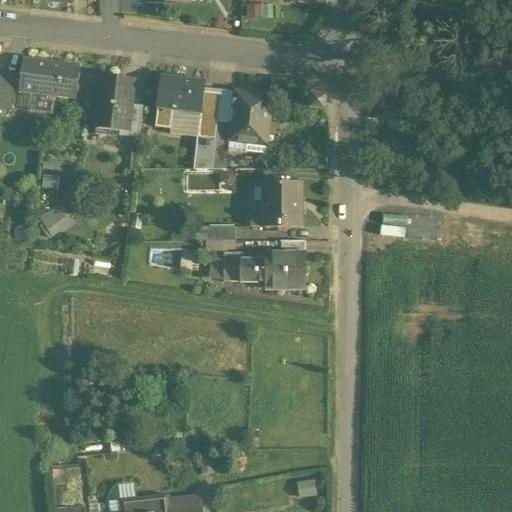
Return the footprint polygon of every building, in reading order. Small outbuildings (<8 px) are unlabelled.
[(274,18),(274,4),(248,4),(247,17),(274,18)] [(80,66),(24,59),(20,93),(76,100),(80,67),(80,66)] [(0,106),(16,107),(17,73),(0,72),(0,106)] [(134,83),(101,79),(95,128),(120,131),(127,132),(131,105),(134,83)] [(203,84),(162,79),(158,110),(174,112),(199,115),(202,94),(203,84)] [(203,84),(202,94),(221,96),(222,91),(222,86),(203,84)] [(270,99),(249,96),(249,94),(236,92),(222,91),(221,96),(219,118),(218,122),(232,124),(230,141),(231,141),(248,143),(266,146),(267,144),(270,112),(268,112),(270,99)] [(221,96),(202,94),(199,115),(219,118),(221,96)] [(325,97),(311,95),(309,108),(316,109),(323,110),(324,103),(325,97)] [(144,107),(131,105),(127,132),(120,131),(119,137),(140,140),(144,107)] [(174,112),(158,110),(156,130),(171,132),(174,112)] [(174,112),(171,132),(171,135),(197,138),(199,115),(174,112)] [(219,118),(199,115),(197,138),(216,140),(218,122),(219,118)] [(232,124),(218,122),(216,140),(216,144),(230,146),(231,141),(230,141),(232,124)] [(216,140),(197,138),(194,156),(214,158),(216,144),(216,140)] [(230,146),(230,149),(247,151),(248,143),(231,141),(230,146)] [(266,146),(248,143),(247,151),(247,152),(266,155),(267,144),(266,146)] [(230,146),(216,144),(214,158),(213,170),(228,170),(230,149),(230,146)] [(214,158),(194,156),(193,170),(213,170),(214,158)] [(72,168),(71,158),(50,159),(50,168),(72,168)] [(297,170),(264,170),(264,184),(297,184),(297,170)] [(252,211),(265,211),(264,184),(251,184),(252,211)] [(297,184),(264,184),(265,211),(264,230),(300,230),(300,211),(297,211),(297,184)] [(72,223),(61,206),(42,219),(54,236),(72,223)] [(265,211),(252,211),(252,230),(264,230),(265,211)] [(209,242),(209,228),(196,228),(196,242),(209,242)] [(234,242),(234,228),(209,228),(209,242),(234,242)] [(303,242),(279,242),(279,255),(303,255),(303,242)] [(265,255),(224,255),(224,264),(241,264),(265,264),(265,255)] [(279,255),(265,255),(265,264),(241,264),(241,282),(265,282),(265,290),(303,290),(303,255),(279,255)] [(241,264),(224,264),(224,282),(241,282),(241,264)] [(200,511),(199,498),(169,501),(168,496),(121,501),(122,511),(200,511)]
